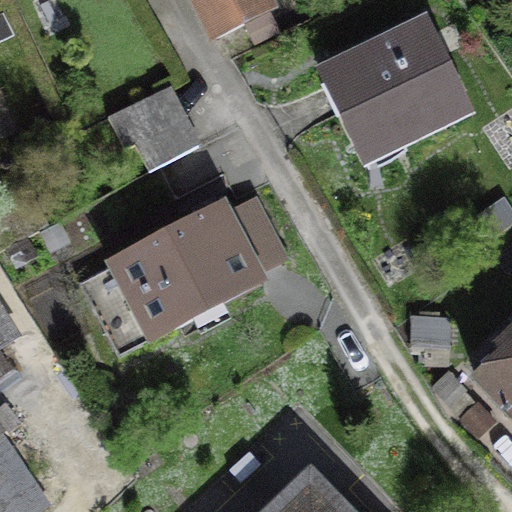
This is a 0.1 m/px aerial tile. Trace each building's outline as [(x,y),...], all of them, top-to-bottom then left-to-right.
[(285,0),(196,0),(221,50),(294,18),(285,0)] [(499,120),(459,27),(340,89),(379,181),(499,120)] [(233,166),(199,97),(125,133),(159,202),(233,166)] [(295,300),(257,213),(98,292),(140,379),(295,300)] [(0,370),(29,355),(0,308),(0,370)] [(511,368),(499,379),(511,394),(511,368)] [(0,399),(0,511),(48,511),(75,497),(0,400),(0,399)] [(353,511),(326,485),(298,511),(353,511)]
